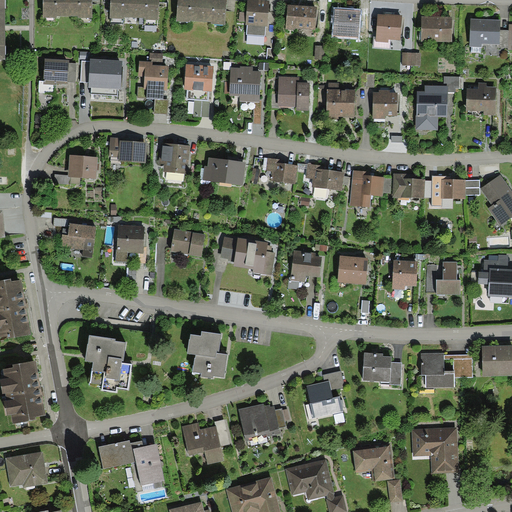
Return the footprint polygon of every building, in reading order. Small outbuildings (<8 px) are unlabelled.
[(89,20),(88,0),(41,0),(41,19),(89,20)] [(155,21),(156,0),(108,0),(108,20),(155,21)] [(223,22),(223,0),(176,0),(176,19),(223,22)] [(266,3),(249,1),(247,27),(264,28),(266,3)] [(314,10),(288,9),(287,30),(314,31),(314,10)] [(357,14),(332,13),(331,35),(356,36),(357,14)] [(401,17),(377,17),(376,41),(400,41),(401,17)] [(449,20),(419,18),(418,41),(448,42),(449,20)] [(496,24),(470,23),(469,44),(496,45),(496,24)] [(418,54),(401,54),(401,65),(418,65),(418,54)] [(119,86),(119,63),(90,64),(91,86),(119,86)] [(75,85),(74,64),(43,64),(43,85),(75,85)] [(164,89),(164,70),(148,70),(148,66),(138,66),(138,77),(144,77),(144,89),(164,89)] [(210,91),(211,69),(184,69),(184,105),(193,105),(193,114),(206,115),(206,91),(210,91)] [(238,101),(256,101),(256,77),(248,77),(248,73),(231,73),(231,97),(238,97),(238,101)] [(372,74),(358,74),(358,87),(372,87),(372,74)] [(277,111),(305,111),(305,86),(294,86),(294,82),(277,81),(277,111)] [(444,118),(444,89),(425,89),(425,97),(415,97),(414,130),(434,131),(434,118),(444,118)] [(464,115),(491,116),(492,92),(465,90),(464,115)] [(351,118),(351,93),(327,93),(327,118),(351,118)] [(395,96),(373,96),(373,119),(394,119),(395,96)] [(141,144),(121,143),(120,163),(140,164),(141,144)] [(183,148),(161,146),(159,172),(180,174),(183,148)] [(90,160),(70,159),(68,179),(89,181),(90,160)] [(292,186),(294,167),(279,165),(279,161),(253,159),(251,181),(256,181),(257,170),(270,171),(269,184),(292,186)] [(239,164),(209,160),(206,182),(236,186),(239,164)] [(340,192),(342,173),(314,171),(314,167),(306,166),(305,180),(311,181),(311,190),(340,192)] [(385,195),(386,179),(367,178),(367,174),(354,172),(351,205),(367,206),(368,194),(385,195)] [(421,199),(421,182),(408,182),(408,176),(393,177),(394,200),(421,199)] [(463,200),(463,182),(446,182),(446,178),(435,178),(435,189),(440,189),(440,200),(463,200)] [(511,215),(511,201),(497,180),(480,191),(492,209),(488,212),(497,225),(511,215)] [(478,197),(478,182),(464,182),(465,197),(478,197)] [(91,258),(94,227),(75,226),(75,220),(53,218),(52,227),(67,228),(66,240),(61,240),(60,249),(81,251),(81,257),(91,258)] [(141,250),(142,229),(116,228),(115,263),(124,263),(125,252),(134,252),(134,264),(143,265),(144,250),(141,250)] [(198,256),(201,237),(175,232),(172,251),(198,256)] [(262,254),(263,246),(225,240),(222,260),(235,262),(233,270),(259,274),(259,270),(270,271),(273,256),(262,254)] [(319,257),(292,254),(290,277),(317,280),(319,257)] [(511,298),(511,273),(504,273),(505,258),(499,258),(498,264),(484,264),(484,278),(479,277),(479,287),(488,287),(487,298),(511,298)] [(365,261),(339,260),(338,279),(364,281),(365,261)] [(415,264),(393,263),(392,286),(414,287),(415,264)] [(435,295),(458,295),(458,282),(454,282),(454,264),(442,264),(442,282),(435,282),(436,266),(426,266),(426,292),(435,292),(435,295)] [(0,342),(28,337),(18,282),(0,285),(0,342)] [(201,336),(189,335),(187,353),(194,354),(192,371),(202,372),(201,376),(213,378),(213,375),(223,377),(227,353),(218,352),(220,335),(201,332),(201,336)] [(113,340),(87,337),(84,362),(91,363),(89,383),(101,385),(100,391),(114,393),(115,389),(127,391),(130,366),(121,365),(124,344),(113,343),(113,340)] [(479,351),(481,380),(511,378),(511,358),(511,350),(479,351)] [(381,354),(363,354),(362,387),(399,388),(400,365),(388,365),(389,358),(381,358),(381,354)] [(442,355),(419,355),(419,391),(460,391),(460,362),(452,362),(452,372),(442,372),(442,355)] [(460,361),(460,380),(471,379),(470,361),(460,361)] [(43,416),(33,365),(4,370),(14,421),(43,416)] [(306,387),(315,421),(342,414),(338,399),(331,400),(330,393),(343,390),(339,373),(321,378),(322,384),(306,387)] [(240,416),(246,442),(276,435),(274,428),(284,426),(283,422),(287,421),(285,412),(280,413),(280,411),(271,413),(270,409),(240,416)] [(228,448),(222,423),(213,425),(214,430),(196,435),(194,429),(178,433),(184,458),(200,454),(203,466),(222,461),(219,450),(228,448)] [(452,433),(413,435),(414,456),(431,455),(432,473),(454,472),(452,433)] [(126,443),(97,450),(102,471),(131,464),(136,488),(162,482),(154,446),(140,449),(139,445),(127,448),(126,443)] [(386,447),(352,450),(354,474),(371,472),(372,483),(389,482),(391,502),(399,501),(397,478),(389,479),(386,447)] [(37,457),(4,463),(10,491),(42,485),(37,457)] [(321,463),(285,472),(290,494),(305,491),(308,502),(316,500),(315,495),(325,492),(328,503),(326,503),(327,511),(343,511),(340,499),(331,501),(321,463)] [(274,511),(267,483),(226,494),(231,511),(256,511),(258,511),(257,511),(274,511)]
